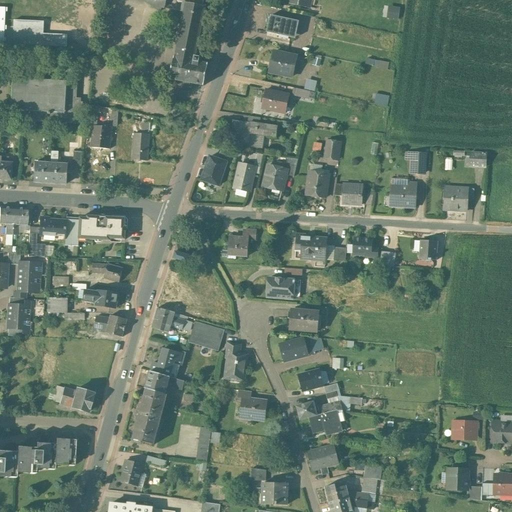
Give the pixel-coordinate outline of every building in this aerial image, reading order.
[(143,0),(146,0),(146,2),(159,12),(162,8),(165,8),(166,0),(143,0)] [(204,0),(178,0),(178,2),(184,3),(182,12),(184,12),(175,57),(174,57),(168,87),(186,91),(188,82),(202,85),(207,63),(199,61),(199,57),(195,57),(204,15),(210,16),(211,8),(203,6),(204,0)] [(289,0),(288,6),(310,10),(312,0),(289,0)] [(387,5),(385,17),(397,19),(399,6),(387,5)] [(299,22),(271,16),(267,32),(281,35),(280,35),(295,39),(299,22)] [(44,21),(14,20),(13,44),(67,46),(67,44),(67,35),(43,34),(44,21)] [(296,59),(275,54),(271,70),(279,72),(279,75),(292,78),(296,59)] [(365,57),(364,64),(387,68),(388,61),(365,57)] [(66,81),(12,78),(10,110),(20,110),(19,120),(79,124),(80,99),(76,98),(78,77),(66,76),(66,81)] [(303,88),(314,90),(316,79),(305,78),(303,88)] [(310,92),(296,89),(294,96),(309,99),(310,92)] [(288,96),(267,91),(263,107),(285,112),(288,96)] [(388,96),(375,94),(374,104),(387,106),(388,96)] [(261,118),(248,116),(247,123),(234,121),(233,130),(240,131),(240,137),(237,136),(236,142),(235,142),(235,145),(259,148),(260,136),(276,138),(277,127),(260,125),(261,118)] [(112,128),(93,125),(91,147),(109,150),(112,128)] [(148,133),(133,133),(132,159),(146,159),(148,133)] [(339,143),(327,141),(325,159),(337,161),(339,143)] [(236,151),(221,149),(218,160),(227,163),(226,163),(233,165),(236,151)] [(83,152),(74,150),(72,165),(81,166),(83,152)] [(257,154),(251,153),(249,161),(256,162),(257,154)] [(426,155),(407,154),(407,160),(413,160),(412,173),(424,174),(426,155)] [(482,154),(472,154),(471,167),(481,167),(482,154)] [(218,160),(210,157),(202,180),(219,186),(226,163),(227,163),(218,160)] [(298,160),(288,158),(285,170),(287,170),(286,175),(294,177),(298,160)] [(0,179),(9,180),(10,163),(0,162),(0,179)] [(50,163),(32,162),(32,172),(32,181),(48,182),(50,163)] [(67,164),(50,163),(48,182),(66,183),(67,164)] [(255,168),(240,164),(234,188),(250,192),(255,168)] [(285,170),(268,166),(263,187),(282,191),(286,175),(287,170),(285,170)] [(329,175),(309,172),(306,195),(326,198),(329,175)] [(352,186),(337,184),(335,197),(345,198),(344,204),(362,206),(364,187),(363,187),(363,189),(352,187),(352,186)] [(407,188),(392,187),(390,207),(414,209),(416,185),(408,184),(407,188)] [(468,193),(455,192),(455,189),(446,188),(445,210),(468,212),(469,201),(469,190),(468,189),(468,193)] [(367,194),(365,205),(372,206),(373,195),(367,194)] [(14,209),(0,207),(0,223),(7,224),(6,228),(6,235),(10,235),(12,235),(14,209)] [(28,209),(14,209),(12,235),(19,236),(19,229),(18,225),(27,226),(28,209)] [(102,216),(101,217),(97,217),(97,216),(87,216),(87,218),(80,218),(80,221),(79,239),(110,241),(110,239),(125,240),(125,232),(128,230),(126,227),(125,227),(125,222),(124,222),(121,218),(114,217),(113,216),(111,218),(106,217),(104,216),(102,216)] [(65,222),(49,221),(49,219),(40,218),(39,235),(66,237),(65,246),(79,246),(79,239),(80,221),(66,220),(65,222)] [(38,229),(29,229),(28,257),(45,258),(46,245),(37,244),(38,229)] [(256,231),(243,230),(243,238),(249,239),(256,240),(256,231)] [(314,236),(298,235),(298,234),(297,234),(296,249),(302,250),(301,259),(318,260),(318,258),(325,258),(327,239),(315,238),(315,235),(314,235),(314,236)] [(243,238),(229,237),(228,251),(223,250),(223,251),(221,254),(222,257),(222,258),(236,258),(236,256),(247,257),(249,239),(243,238)] [(374,240),(355,239),(354,254),(369,254),(369,257),(378,258),(379,249),(373,249),(374,240)] [(438,242),(420,241),(419,260),(435,261),(435,260),(437,260),(436,260),(437,248),(438,242)] [(190,249),(177,245),(175,250),(189,254),(190,249)] [(347,248),(335,247),(334,260),(346,261),(347,248)] [(189,254),(175,250),(173,257),(187,261),(189,254)] [(389,253),(382,252),(380,265),(387,266),(389,253)] [(396,254),(389,253),(387,266),(394,267),(396,254)] [(37,264),(19,263),(19,266),(19,274),(37,276),(37,272),(37,264)] [(108,264),(93,264),(93,273),(106,273),(108,264)] [(123,268),(108,264),(106,273),(105,278),(120,282),(123,268)] [(37,276),(19,274),(18,286),(30,287),(36,288),(37,279),(37,276)] [(68,277),(53,276),(52,285),(68,285),(68,277)] [(301,281),(268,278),(267,297),(293,299),(293,297),(293,290),(300,291),(301,281)] [(177,285),(167,288),(164,286),(157,308),(174,313),(175,313),(176,309),(194,315),(197,306),(179,300),(182,292),(179,291),(177,285)] [(118,294),(98,291),(98,292),(86,290),(85,290),(84,300),(96,302),(96,306),(116,308),(118,294)] [(68,299),(49,298),(49,313),(68,313),(68,299)] [(23,306),(9,305),(8,317),(30,318),(30,315),(26,315),(27,306),(23,306)] [(174,313),(157,308),(152,328),(169,333),(171,326),(182,330),(188,331),(190,325),(184,323),(185,321),(173,317),(174,313)] [(308,312),(291,310),(289,329),(317,332),(319,313),(308,312)] [(127,319),(111,315),(111,317),(97,316),(93,330),(107,333),(122,337),(127,319)] [(30,318),(8,317),(7,329),(22,330),(25,330),(26,321),(30,322),(30,318)] [(225,330),(195,322),(189,343),(219,351),(225,330)] [(22,330),(8,329),(8,336),(21,337),(22,330)] [(311,337),(304,339),(303,338),(280,345),(284,362),(319,353),(318,348),(314,349),(311,337)] [(241,345),(229,344),(227,358),(229,358),(227,377),(227,378),(228,375),(240,377),(241,369),(245,370),(247,356),(239,355),(241,345)] [(184,354),(163,349),(159,364),(154,363),(151,372),(177,379),(184,354)] [(58,355),(44,353),(40,375),(54,378),(58,355)] [(177,379),(151,372),(149,381),(148,381),(146,389),(165,394),(169,382),(171,383),(173,388),(182,390),(185,381),(177,379)] [(320,372),(299,378),(303,392),(324,386),(320,372)] [(337,384),(324,387),(326,394),(338,391),(339,390),(337,384)] [(65,388),(57,385),(53,400),(60,402),(65,388)] [(93,394),(78,388),(77,391),(65,388),(60,402),(60,403),(71,406),(71,407),(88,412),(93,394)] [(140,414),(161,420),(168,395),(165,394),(146,389),(140,414)] [(265,401),(251,399),(252,392),(240,390),(239,398),(243,399),(241,416),(254,417),(254,419),(263,421),(265,401)] [(338,391),(326,394),(328,400),(339,397),(338,391)] [(315,404),(298,407),(301,420),(312,418),(338,412),(344,413),(342,404),(319,409),(320,411),(317,412),(315,404)] [(338,412),(312,418),(315,433),(331,430),(332,434),(343,432),(338,412)] [(161,420),(140,414),(133,438),(154,444),(161,420)] [(478,422),(454,421),(453,439),(471,440),(472,430),(478,430),(478,422)] [(499,422),(495,422),(493,424),(492,424),(492,442),(498,442),(498,443),(506,443),(506,442),(511,442),(511,424),(501,424),(499,422)] [(209,429),(201,428),(195,461),(204,462),(209,429)] [(220,434),(211,432),(210,443),(219,444),(220,434)] [(48,443),(47,463),(66,464),(67,459),(74,460),(75,440),(56,439),(55,444),(48,443)] [(47,463),(48,443),(36,443),(35,448),(16,447),(16,452),(15,472),(27,473),(27,468),(47,469),(47,463)] [(333,445),(308,452),(314,471),(322,469),(323,473),(329,472),(327,467),(339,464),(333,445)] [(0,476),(7,476),(8,472),(15,472),(16,452),(0,451),(0,476)] [(165,464),(166,459),(146,455),(145,461),(165,464)] [(145,465),(127,460),(121,482),(137,486),(140,473),(143,474),(145,465)] [(382,467),(365,464),(363,477),(377,479),(380,480),(382,467)] [(267,470),(251,468),(251,480),(266,481),(267,470)] [(468,470),(448,469),(447,489),(467,490),(468,487),(468,470)] [(511,475),(494,475),(494,484),(494,494),(511,494),(511,475)] [(377,479),(364,477),(363,485),(376,487),(377,479)] [(288,483),(264,482),(263,504),(287,505),(288,483)] [(482,487),(468,487),(467,490),(467,499),(482,501),(482,496),(494,496),(494,494),(494,484),(482,483),(482,487)] [(345,486),(336,488),(336,485),(334,485),(325,487),(329,502),(339,500),(339,502),(349,499),(348,493),(346,486),(345,486)] [(376,487),(363,485),(362,492),(375,494),(376,487)] [(369,494),(351,492),(348,493),(349,499),(368,502),(369,494)] [(349,499),(339,502),(339,500),(329,502),(331,511),(352,511),(351,506),(349,499)] [(368,502),(349,499),(351,506),(353,506),(367,508),(368,502)] [(136,505),(136,503),(127,502),(127,504),(110,502),(108,511),(175,511),(153,509),(153,507),(136,505)] [(202,502),(200,511),(219,511),(220,505),(202,502)]
